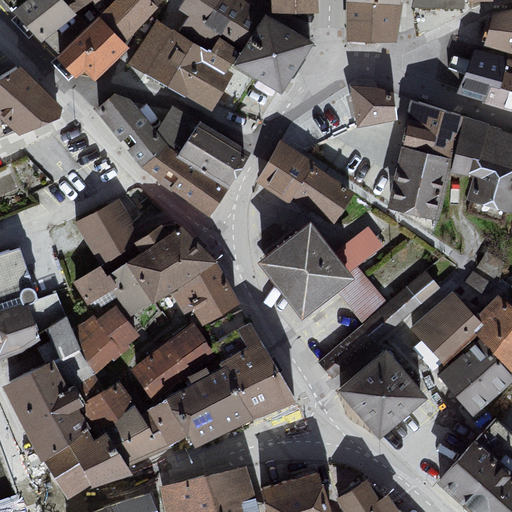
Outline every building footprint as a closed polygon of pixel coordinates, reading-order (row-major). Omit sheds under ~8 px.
[(58,0),(15,0),(3,8),(36,44),(75,22),(58,0)] [(141,0),(104,0),(46,54),(68,79),(77,73),(89,82),(119,48),(117,42),(147,6),(141,0)] [(182,15),(171,33),(203,51),(212,38),(225,46),(256,14),(237,0),(178,0),(173,10),(182,15)] [(263,0),(264,11),(304,11),(304,0),(263,0)] [(406,0),(405,5),(458,8),(457,0),(406,0)] [(394,3),(341,2),(339,40),(392,42),(394,3)] [(511,10),(485,15),(475,51),(511,61),(511,10)] [(308,43),(256,14),(229,47),(226,65),(272,90),(308,43)] [(151,22),(126,59),(203,110),(223,73),(215,69),(225,46),(212,38),(203,51),(171,33),(151,22)] [(511,61),(475,51),(468,49),(454,92),(511,110),(511,61)] [(9,66),(0,71),(0,132),(46,114),(51,105),(9,66)] [(373,88),(342,86),(348,125),(389,119),(387,95),(373,95),(373,88)] [(198,117),(174,104),(157,128),(125,96),(112,89),(98,107),(112,131),(140,162),(170,183),(208,213),(225,186),(173,152),(198,117)] [(456,117),(401,104),(393,144),(443,158),(456,117)] [(198,117),(173,152),(225,186),(246,150),(198,117)] [(511,190),(511,136),(456,117),(443,158),(444,180),(470,185),(466,204),(506,214),(511,190)] [(283,142),(259,180),(288,199),(290,194),(332,222),(353,191),(313,164),(283,142)] [(443,158),(393,144),(377,204),(436,217),(443,173),(443,158)] [(112,199),(70,223),(99,271),(117,260),(139,245),(112,199)] [(310,221),(258,259),(299,312),(337,283),(350,273),(332,249),(310,221)] [(139,245),(117,260),(143,301),(168,287),(194,324),(230,303),(205,261),(172,222),(139,245)] [(363,225),(332,249),(350,273),(337,283),(361,313),(376,301),(351,269),(380,246),(363,225)] [(11,248),(0,251),(0,299),(28,292),(11,248)] [(439,288),(425,271),(319,360),(333,377),(439,288)] [(453,290),(414,327),(444,358),(474,330),(483,321),(477,315),(453,290)] [(511,305),(498,295),(477,315),(483,321),(474,330),(477,337),(511,369),(511,305)] [(39,335),(26,300),(0,308),(0,354),(21,347),(39,335)] [(134,336),(105,308),(67,330),(73,350),(88,374),(134,336)] [(67,384),(88,374),(73,350),(67,330),(62,316),(46,327),(50,338),(35,346),(43,360),(51,355),(67,384)] [(294,398),(249,321),(236,326),(246,343),(218,359),(220,363),(251,415),(294,398)] [(185,324),(123,369),(147,400),(203,362),(185,324)] [(511,369),(477,337),(438,371),(473,416),(511,379),(511,369)] [(380,346),(335,385),(378,433),(422,393),(380,346)] [(43,360),(1,382),(42,457),(66,440),(86,426),(73,406),(79,402),(67,384),(51,355),(43,360)] [(220,363),(164,395),(186,434),(191,444),(251,415),(220,363)] [(82,401),(90,414),(85,418),(96,433),(104,428),(126,464),(160,449),(186,434),(164,395),(140,411),(134,401),(117,380),(82,401)] [(130,469),(126,464),(104,428),(96,433),(92,436),(86,426),(66,440),(91,484),(130,469)] [(511,511),(511,482),(461,438),(427,479),(465,511),(511,511)] [(66,440),(42,457),(67,495),(91,484),(66,440)] [(219,469),(155,487),(162,511),(257,511),(244,465),(219,469)] [(328,511),(316,470),(260,488),(267,511),(328,511)] [(397,511),(385,495),(378,500),(363,479),(338,495),(347,511),(397,511)] [(148,492),(85,511),(156,511),(156,508),(148,492)]
